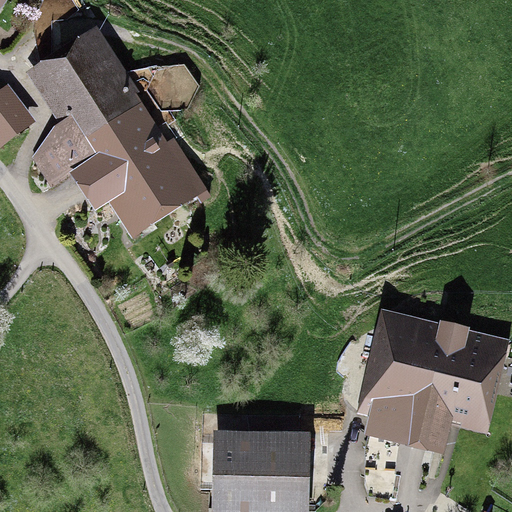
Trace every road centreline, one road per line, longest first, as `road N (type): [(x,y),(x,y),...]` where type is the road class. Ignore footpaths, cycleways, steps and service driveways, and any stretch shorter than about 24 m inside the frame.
road 1 (track): [(168,44),(202,70),(273,153),(313,230),(334,250),(368,251),(511,177)]
road 2 (unclassified): [(163,511),(112,334),(0,175)]
